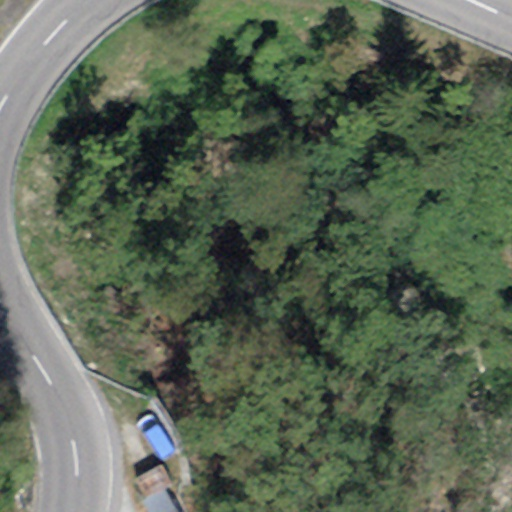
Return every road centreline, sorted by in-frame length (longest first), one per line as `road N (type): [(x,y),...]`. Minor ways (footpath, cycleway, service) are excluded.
road 1 (secondary): [(0,295),(60,408),(72,448),(71,511)]
road 2 (secondary): [(83,0),(0,110)]
